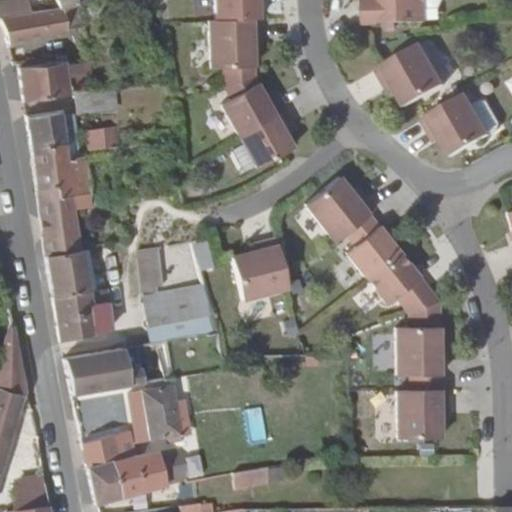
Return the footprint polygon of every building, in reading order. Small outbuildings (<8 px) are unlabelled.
[(28,0),(11,0),(0,2),(0,17),(0,19),(31,13),(28,0)] [(212,0),(213,20),(257,20),(256,0),(212,0)] [(426,9),(425,0),(375,0),(376,0),(376,7),(364,8),(364,10),(426,9)] [(31,13),(0,19),(7,46),(70,34),(67,6),(59,7),(31,13)] [(426,15),(426,9),(364,10),(364,17),(426,15)] [(427,22),(426,15),(364,17),(364,25),(427,22)] [(259,36),(258,20),(257,20),(213,20),(207,21),(208,68),(223,68),(222,87),(253,79),(252,47),(252,36),(259,36)] [(376,70),(384,85),(390,81),(396,90),(406,108),(445,86),(421,44),(376,70)] [(19,62),(20,67),(41,62),(41,58),(19,62)] [(20,67),(24,101),(62,96),(55,60),(41,62),(20,67)] [(253,79),(222,87),(229,99),(219,105),(237,136),(283,110),(275,97),(266,103),(263,96),(253,79)] [(390,81),(384,85),(390,94),(396,90),(390,81)] [(109,90),(67,95),(70,119),(112,114),(109,90)] [(272,91),(263,96),(266,103),(275,97),(272,91)] [(441,140),(451,158),(490,136),(466,94),(422,119),(429,134),(435,130),(441,140)] [(237,136),(255,169),(292,148),(285,135),(282,130),(290,124),(283,110),(237,136)] [(26,116),(31,147),(66,143),(61,112),(26,116)] [(282,130),(285,135),(293,130),(290,124),(282,130)] [(114,129),(86,133),(89,154),(117,150),(114,129)] [(435,144),(441,140),(435,130),(429,134),(435,144)] [(31,147),(46,256),(80,249),(78,224),(75,206),(87,204),(82,155),(78,156),(76,139),(66,143),(31,147)] [(303,205),(333,242),(344,233),(368,215),(373,210),(363,197),(357,202),(351,193),(337,177),(303,205)] [(357,202),(363,197),(356,188),(351,193),(357,202)] [(353,245),(343,253),(365,279),(398,253),(368,215),(344,233),(353,245)] [(260,250),(249,253),(229,258),(240,300),(287,288),(274,239),(258,243),(260,250)] [(247,245),(249,253),(260,250),(258,243),(247,245)] [(163,291),(171,290),(165,247),(137,249),(144,293),(163,291)] [(46,256),(53,295),(87,290),(80,249),(46,256)] [(393,298),(406,314),(438,303),(398,253),(365,279),(385,304),(393,298)] [(152,326),(210,317),(202,284),(171,290),(163,291),(164,296),(145,300),(152,326)] [(53,295),(61,339),(112,327),(105,287),(87,290),(53,295)] [(144,293),(145,300),(164,296),(163,291),(144,293)] [(407,326),(438,325),(438,303),(406,314),(407,326)] [(215,336),(215,333),(210,317),(152,326),(156,342),(215,336)] [(0,465),(23,385),(11,321),(0,356),(0,465)] [(438,376),(438,325),(407,326),(407,328),(393,328),(394,375),(408,375),(438,376)] [(141,385),(135,345),(123,347),(129,386),(141,385)] [(64,355),(71,395),(129,386),(123,347),(87,352),(64,355)] [(438,376),(408,375),(408,391),(394,391),(394,439),(438,439),(438,418),(438,407),(446,407),(445,391),(438,391),(438,376)] [(178,436),(172,386),(140,391),(148,441),(178,436)] [(438,407),(438,418),(446,418),(446,407),(438,407)] [(80,443),(86,468),(133,457),(129,433),(80,443)] [(86,468),(92,503),(184,481),(180,449),(133,457),(86,468)] [(266,485),(264,468),(230,474),(232,491),(266,485)] [(47,503),(44,479),(17,480),(10,506),(47,503)] [(48,511),(47,503),(10,506),(3,506),(1,511),(48,511)] [(199,511),(198,503),(186,504),(187,511),(199,511)]
